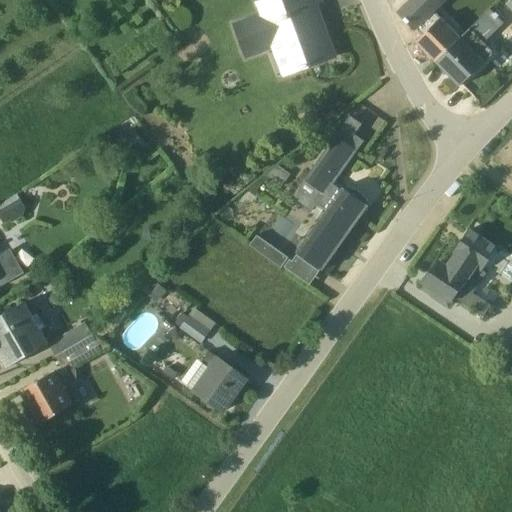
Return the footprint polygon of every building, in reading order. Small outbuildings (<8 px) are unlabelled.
[(258,14),(232,24),(245,60),(271,50),(282,79),(337,57),(320,10),(325,7),(322,0),(258,0),(254,2),(258,14)] [(411,0),(397,14),(420,37),(415,42),(434,61),(435,62),(460,38),(445,20),(454,11),(449,6),(455,0),(411,0)] [(491,51),(470,29),(435,62),(459,86),(461,85),(491,55),(491,51)] [(363,124),(350,115),(291,197),(311,211),(316,203),(326,210),(295,253),(322,270),(360,217),(358,215),(367,201),(361,193),(352,188),(343,185),(340,189),(333,185),(364,141),(355,135),(363,124)] [(265,176),(280,188),(290,175),(278,166),(265,176)] [(0,205),(0,216),(4,224),(11,220),(12,222),(23,215),(24,208),(17,195),(0,205)] [(481,270),(495,249),(468,230),(454,251),(456,253),(447,268),(438,262),(430,274),(428,272),(421,282),(436,291),(433,296),(449,307),(452,303),(451,301),(453,298),(482,317),(489,307),(471,294),(486,273),(481,270)] [(288,258),(257,235),(249,245),(281,268),(288,258)] [(0,285),(23,273),(9,249),(0,254),(0,285)] [(309,285),(319,272),(296,255),(291,262),(289,260),(284,267),(309,285)] [(166,291),(152,278),(142,290),(156,302),(166,291)] [(25,303),(0,316),(0,359),(5,368),(48,343),(41,330),(45,327),(38,314),(33,316),(25,303)] [(182,313),(175,323),(180,329),(201,344),(215,323),(195,308),(188,317),(182,313)] [(92,336),(85,324),(48,343),(56,357),(92,336)] [(75,367),(111,347),(94,335),(56,357),(62,367),(20,391),(39,424),(74,404),(67,392),(71,388),(74,384),(76,376),(75,367)] [(210,352),(203,362),(197,358),(181,380),(193,389),(192,390),(223,411),(246,378),(210,352)]
